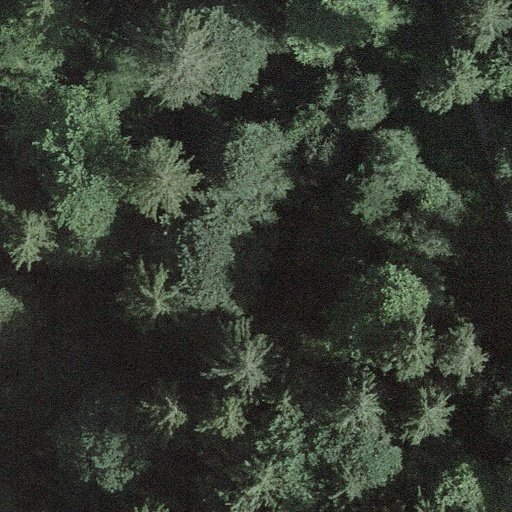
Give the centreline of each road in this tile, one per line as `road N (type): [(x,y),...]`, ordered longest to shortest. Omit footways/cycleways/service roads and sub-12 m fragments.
road 1 (track): [(0,442),(265,37),(274,0)]
road 2 (track): [(511,178),(486,108),(462,0)]
